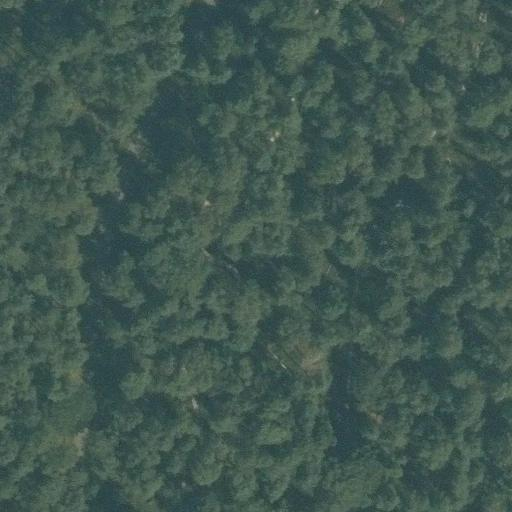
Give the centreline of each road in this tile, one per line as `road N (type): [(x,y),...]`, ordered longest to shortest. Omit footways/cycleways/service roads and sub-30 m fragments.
road 1 (unknown): [(337,511),(360,249),(375,206),(455,113),(494,0)]
road 2 (track): [(70,511),(106,219),(135,143),(209,0)]
